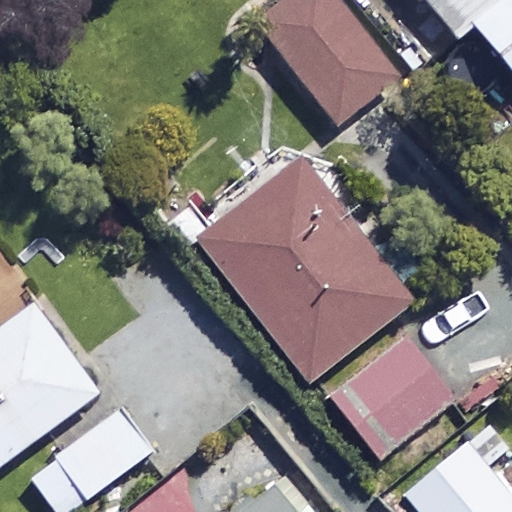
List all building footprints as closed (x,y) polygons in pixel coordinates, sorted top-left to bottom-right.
[(0,0),(0,21),(23,0),(0,0)] [(394,75),(336,0),(270,0),(250,15),(332,123),(394,75)] [(511,0),(423,0),(450,33),(473,15),(511,64),(511,0)] [(406,295),(295,154),(193,234),(304,375),(406,295)] [(0,457),(94,389),(28,298),(0,318),(0,457)] [(451,394),(401,331),(325,391),(376,455),(451,394)] [(59,511),(147,447),(115,404),(25,471),(54,511),(59,511)] [(511,511),(511,498),(461,438),(399,490),(417,511),(511,511)] [(218,507),(186,468),(131,511),(291,511),(260,473),(218,507)]
